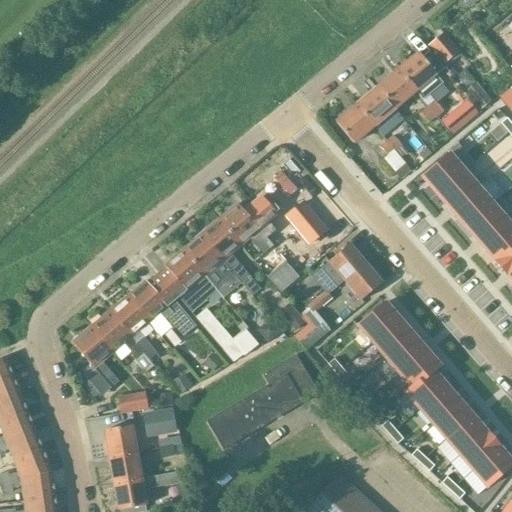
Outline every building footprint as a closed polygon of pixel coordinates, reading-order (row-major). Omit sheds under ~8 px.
[(428,46),(443,64),(458,52),(442,34),(428,46)] [(418,54),(397,72),(414,92),(435,74),(418,54)] [(414,92),(397,72),(377,88),(394,109),(414,92)] [(491,102),(476,83),(465,92),(481,111),(491,102)] [(377,88),(356,106),(373,126),(394,109),(377,88)] [(511,91),(511,90),(502,96),(510,105),(511,111),(511,113),(511,91)] [(427,107),(435,117),(442,111),(434,102),(427,107)] [(466,103),(441,124),(451,138),(477,116),(466,103)] [(335,123),(353,144),(373,126),(356,106),(335,123)] [(421,113),(428,122),(435,117),(427,107),(421,113)] [(511,125),(506,119),(500,124),(508,133),(511,129),(511,125)] [(392,136),(386,141),(395,152),(401,146),(392,136)] [(379,147),(387,158),(395,152),(386,141),(379,147)] [(449,155),(422,178),(436,195),(463,171),(449,155)] [(463,171),(436,195),(450,211),(477,188),(463,171)] [(477,188),(450,211),(465,228),(491,204),(477,188)] [(238,204),(219,220),(240,245),(249,237),(256,246),(274,231),(267,222),(274,216),(259,198),(243,211),(238,204)] [(491,204),(465,228),(479,244),(506,221),(491,204)] [(302,205),(285,219),(307,246),(325,232),(302,205)] [(251,298),(252,297),(260,291),(229,254),(240,245),(219,220),(201,235),(242,284),(241,284),(251,298)] [(511,228),(506,221),(479,244),(493,261),(511,244),(511,228)] [(201,235),(183,250),(224,299),(241,284),(242,284),(201,235)] [(349,244),(328,262),(344,281),(366,263),(349,244)] [(511,244),(493,261),(507,277),(511,273),(511,244)] [(178,297),(191,314),(198,308),(205,302),(204,301),(215,292),(223,300),(224,299),(183,250),(164,266),(166,268),(157,276),(175,299),(178,297)] [(382,283),(366,263),(344,281),(360,300),(382,283)] [(294,282),(282,267),(267,279),(280,294),(294,282)] [(158,314),(179,339),(195,326),(173,300),(175,299),(157,276),(147,284),(145,281),(127,297),(148,322),(158,314)] [(332,299),(325,291),(316,299),(322,306),(332,299)] [(130,338),(148,322),(127,297),(108,313),(129,338),(130,338)] [(312,315),(322,306),(316,299),(307,306),(312,315)] [(384,303),(357,327),(371,342),(398,319),(384,303)] [(129,338),(108,313),(90,327),(111,353),(122,344),(136,360),(143,354),(135,345),(129,338)] [(398,319),(371,342),(384,358),(411,334),(398,319)] [(250,326),(224,347),(236,363),(262,342),(250,326)] [(110,389),(118,383),(111,375),(100,362),(111,353),(90,327),(71,343),(93,369),(95,371),(110,389)] [(411,334),(384,358),(397,373),(424,350),(411,334)] [(135,345),(143,354),(148,361),(156,354),(143,338),(135,345)] [(424,350),(397,373),(411,389),(432,371),(433,372),(439,367),(424,350)] [(202,365),(213,373),(222,363),(211,354),(202,365)] [(317,393),(295,355),(262,375),(267,386),(206,422),(222,450),(317,393)] [(0,380),(11,376),(5,360),(0,361),(0,380)] [(334,360),(328,365),(335,374),(341,369),(334,360)] [(341,369),(335,374),(343,383),(349,378),(341,369)] [(411,389),(405,394),(418,410),(445,386),(433,372),(432,371),(411,389)] [(178,395),(192,386),(185,375),(171,383),(178,395)] [(11,376),(0,380),(0,398),(17,392),(11,376)] [(445,386),(418,410),(432,425),(459,402),(445,386)] [(360,391),(354,396),(362,405),(368,400),(360,391)] [(17,392),(0,398),(0,416),(24,407),(17,392)] [(148,410),(145,393),(117,398),(120,415),(148,410)] [(368,400),(362,405),(370,414),(376,409),(368,400)] [(459,402),(432,425),(445,441),(472,418),(459,402)] [(24,407),(0,416),(0,435),(30,423),(24,407)] [(152,417),(154,427),(169,424),(167,414),(152,417)] [(472,418),(445,441),(459,457),(486,433),(472,418)] [(387,422),(381,427),(389,436),(395,431),(387,422)] [(30,423),(0,435),(0,453),(37,438),(30,423)] [(130,426),(104,430),(109,458),(135,453),(130,426)] [(395,431),(389,436),(397,445),(403,440),(395,431)] [(486,433),(459,457),(473,472),(499,449),(486,433)] [(37,438),(0,453),(0,454),(7,471),(9,480),(39,471),(35,458),(43,455),(37,438)] [(160,460),(175,457),(173,446),(158,449),(160,460)] [(511,463),(499,449),(473,472),(486,488),(511,465),(511,463)] [(416,450),(411,456),(419,464),(425,459),(416,450)] [(135,453),(109,458),(114,484),(140,479),(135,453)] [(425,459),(419,464),(428,472),(434,467),(425,459)] [(39,471),(9,480),(13,490),(15,508),(55,502),(52,484),(43,485),(39,471)] [(163,475),(165,486),(185,482),(182,471),(163,475)] [(304,511),(377,511),(337,476),(304,511)] [(446,478),(441,484),(450,492),(455,486),(446,478)] [(119,511),(145,506),(140,479),(114,484),(119,511)] [(455,486),(450,492),(459,500),(464,494),(455,486)] [(511,511),(511,499),(502,511),(511,511)] [(55,511),(55,502),(15,508),(15,511),(55,511)]
